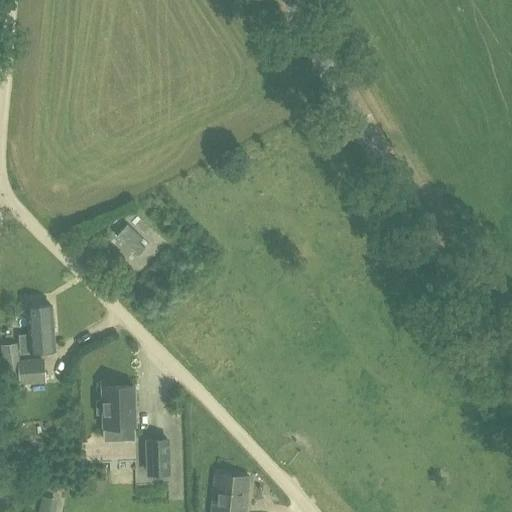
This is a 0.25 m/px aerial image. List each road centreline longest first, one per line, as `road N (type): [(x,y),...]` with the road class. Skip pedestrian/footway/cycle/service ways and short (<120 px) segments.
road 1 (track): [(306,511),(0,189)]
road 2 (secondary): [(511,379),(287,0)]
road 3 (track): [(0,189),(7,0)]
